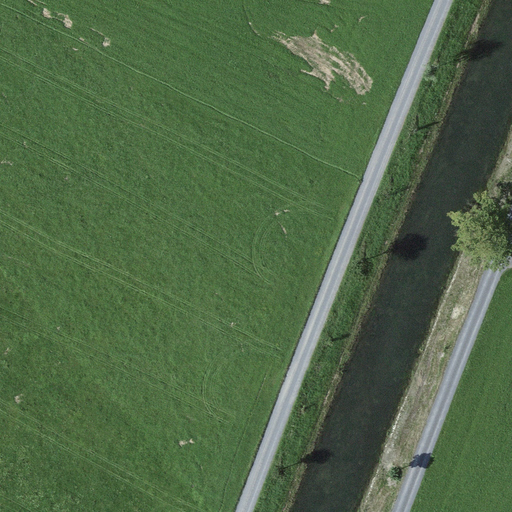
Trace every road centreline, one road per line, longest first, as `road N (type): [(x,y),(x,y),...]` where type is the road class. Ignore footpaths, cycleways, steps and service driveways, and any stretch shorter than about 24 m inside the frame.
road 1 (track): [(450,0),(245,511)]
road 2 (track): [(404,511),(511,236)]
